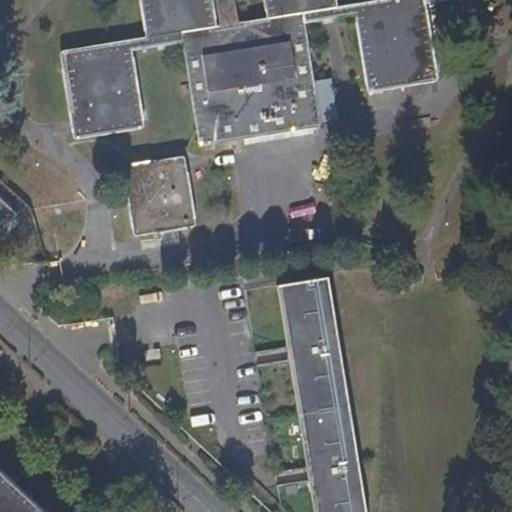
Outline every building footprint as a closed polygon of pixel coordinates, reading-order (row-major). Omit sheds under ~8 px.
[(324,121),(308,20),(338,15),(352,13),(356,14),(367,82),(368,88),(372,90),(375,90),(435,81),(438,79),(439,75),(428,4),(454,0),(378,0),(344,5),(337,6),(336,0),(263,0),(266,18),(218,25),(213,0),(140,0),(147,37),(68,52),(66,54),(64,57),(74,131),(76,135),(78,137),(81,138),(99,135),(125,130),(141,128),(144,125),(144,123),(134,49),(182,41),(197,135),(198,140),(200,142),(204,144),(320,127),(323,125),(324,121)] [(197,220),(186,162),(184,159),(180,157),(127,166),(125,172),(134,232),(137,233),(140,234),(144,234),(194,226),(196,223),(197,220)] [(366,511),(333,278),(282,285),(313,511),(366,511)] [(47,511),(0,467),(0,511),(47,511)] [(304,468),(277,473),(279,483),(306,478),(304,468)]
